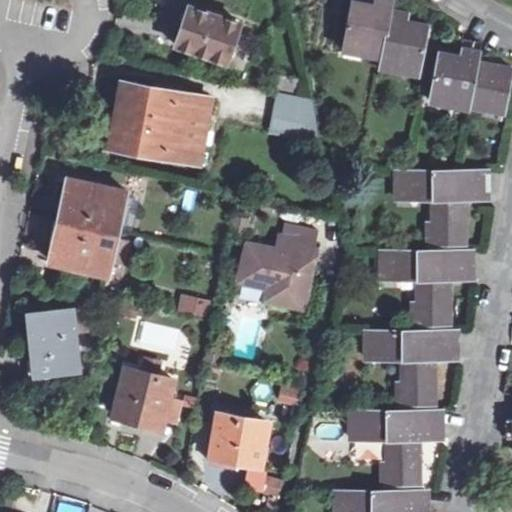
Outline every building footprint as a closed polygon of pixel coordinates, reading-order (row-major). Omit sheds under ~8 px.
[(353,3),(344,48),(365,52),(365,56),(381,59),(380,68),(398,72),(399,67),(421,71),(429,27),(409,23),(412,5),(393,1),(393,0),(375,0),(374,7),(353,3)] [(190,8),(177,48),(227,66),(241,25),(190,8)] [(452,102),(452,106),(468,110),(469,106),(505,113),(511,78),(511,71),(496,68),(498,58),(479,54),(482,44),(465,41),(462,58),(439,55),(430,98),(452,102)] [(399,67),(398,72),(420,76),(421,71),(399,67)] [(278,93),(280,94),(301,98),(304,81),(282,77),(278,93)] [(124,82),(120,99),(133,101),(136,84),(124,82)] [(133,101),(120,99),(115,130),(126,133),(124,148),(203,163),(206,146),(194,143),(197,128),(208,130),(214,99),(136,84),(133,101)] [(301,98),(280,94),(272,129),(320,138),(314,101),(301,98)] [(429,102),(452,106),(452,102),(430,98),(429,102)] [(194,143),(206,146),(208,130),(197,128),(194,143)] [(126,133),(115,130),(112,146),(124,148),(126,133)] [(489,173),(396,173),(397,201),(434,201),(435,224),(429,224),(430,245),(467,244),(467,200),(489,200),(489,173)] [(70,201),(65,222),(61,243),(57,242),(52,261),(109,274),(112,260),(116,242),(118,234),(127,193),(71,181),(67,200),(70,201)] [(179,203),(177,215),(196,220),(199,207),(179,203)] [(116,242),(112,260),(125,263),(129,245),(116,242)] [(250,257),(242,293),(273,299),(269,313),(307,320),(320,258),(283,250),(280,263),(250,257)] [(474,252),(381,253),(382,281),(418,280),(419,304),(414,304),(414,325),(453,324),(452,280),(475,280),(474,252)] [(223,283),(221,295),(228,296),(231,285),(223,283)] [(188,298),(185,313),(207,318),(210,303),(188,298)] [(41,356),(43,374),(82,369),(77,329),(75,311),(74,308),(30,313),(35,357),(41,356)] [(86,310),(75,311),(77,329),(88,328),(86,310)] [(459,333),(368,333),(368,360),(404,360),(404,384),(399,384),(400,405),(436,404),(436,360),(459,360),(459,333)] [(36,375),(43,374),(41,356),(35,357),(36,375)] [(149,361),(145,374),(160,378),(163,365),(149,361)] [(130,370),(119,417),(164,428),(166,418),(171,399),(176,382),(160,378),(145,374),(130,370)] [(296,406),(300,391),(280,387),(277,402),(296,406)] [(181,401),(171,399),(166,418),(176,421),(181,401)] [(443,412),(352,414),(352,440),(389,440),(389,463),(384,463),(384,485),(422,484),(422,440),(443,439),(443,412)] [(219,413),(211,454),(263,463),(269,422),(219,413)] [(429,511),(429,492),(337,493),(337,511),(429,511)]
